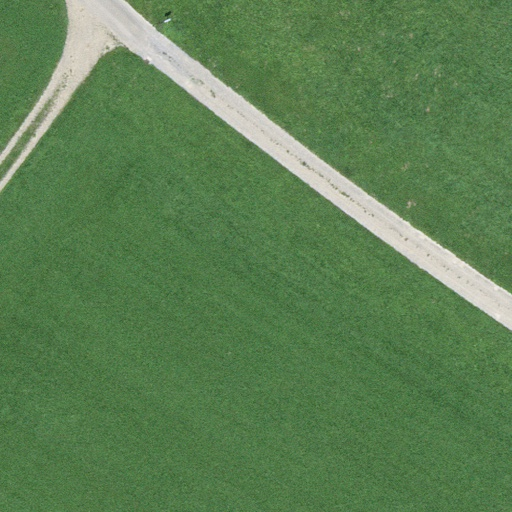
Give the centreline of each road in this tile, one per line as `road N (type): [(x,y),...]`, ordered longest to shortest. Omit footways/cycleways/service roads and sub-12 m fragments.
road 1 (track): [(511,298),(272,139),(120,13)]
road 2 (track): [(0,174),(120,13)]
